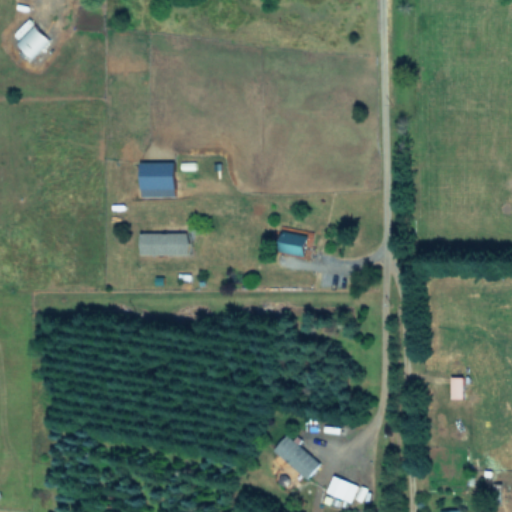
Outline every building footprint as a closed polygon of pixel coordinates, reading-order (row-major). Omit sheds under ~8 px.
[(30,56),(48,38),(32,23),(15,42),(30,56)] [(173,160),(138,161),(139,188),(174,187),(173,160)] [(304,253),(306,233),(280,230),(278,250),(304,253)] [(188,231),(139,231),(139,253),(188,253),(188,231)] [(462,397),(463,376),(450,375),(449,397),(462,397)] [(272,447),(305,478),(319,462),(286,432),(272,447)] [(351,501),(358,484),(333,474),(326,491),(351,501)]
